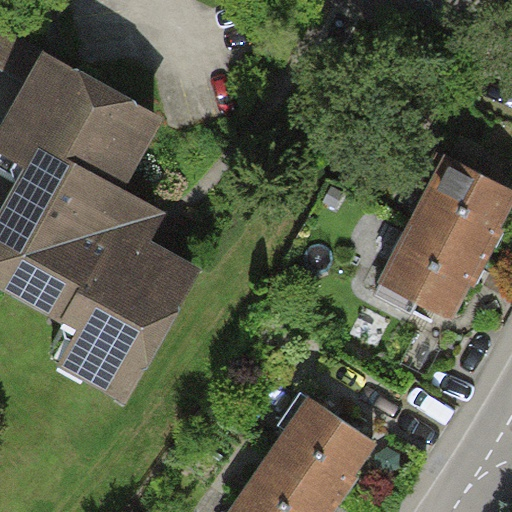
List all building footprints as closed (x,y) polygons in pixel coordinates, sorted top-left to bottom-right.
[(180,128),(59,63),(4,165),(29,179),(0,233),(0,286),(73,326),(53,363),(142,410),(213,277),(159,248),(176,216),(142,198),(180,128)] [(423,220),(493,257),(511,222),(511,192),(455,161),(423,220)] [(392,278),(462,316),(493,257),(423,220),(392,278)] [(276,459),(347,503),(384,444),(313,400),(276,459)] [(243,511),(341,511),(347,503),(276,459),(243,511)]
